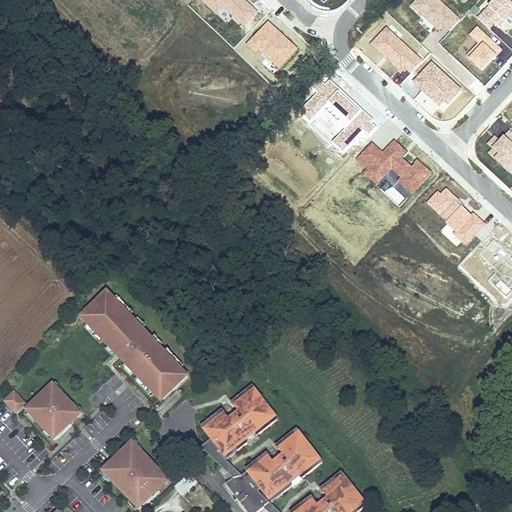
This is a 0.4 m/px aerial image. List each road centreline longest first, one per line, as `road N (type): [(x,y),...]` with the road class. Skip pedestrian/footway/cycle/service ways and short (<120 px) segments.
road 1 (residential): [(342,28),(345,57),(446,152)]
road 2 (residential): [(238,511),(175,432),(182,411)]
